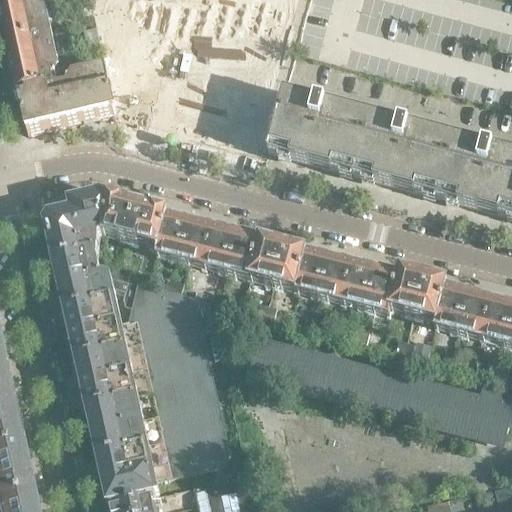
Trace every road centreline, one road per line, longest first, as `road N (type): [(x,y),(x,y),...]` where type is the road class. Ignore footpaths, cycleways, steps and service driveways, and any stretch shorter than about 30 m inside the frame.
road 1 (residential): [(4,180),(61,165),(117,165),(511,269)]
road 2 (residential): [(4,180),(79,511)]
